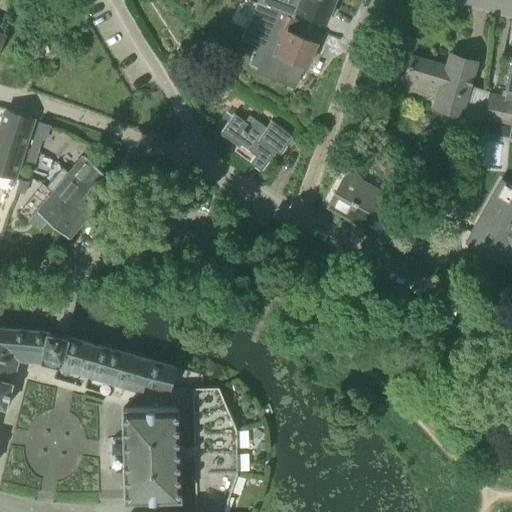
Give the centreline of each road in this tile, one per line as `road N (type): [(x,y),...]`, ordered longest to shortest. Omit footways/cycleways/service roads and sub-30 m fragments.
road 1 (unclassified): [(511,340),(259,198)]
road 2 (unclassified): [(43,264),(72,268),(176,223),(207,230),(243,217),(259,198)]
road 3 (unclassified): [(212,168),(0,92)]
road 4 (unclassified): [(212,168),(117,0)]
